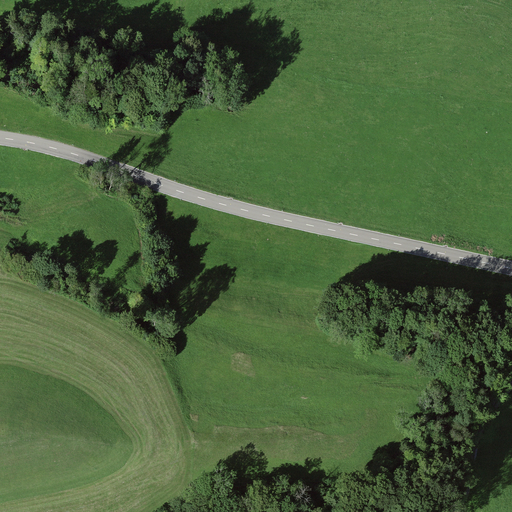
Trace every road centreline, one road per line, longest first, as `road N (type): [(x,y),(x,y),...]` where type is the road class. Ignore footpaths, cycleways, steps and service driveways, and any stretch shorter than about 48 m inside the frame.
road 1 (tertiary): [(0,131),(380,241),(511,270)]
road 2 (track): [(511,386),(479,433),(456,511)]
